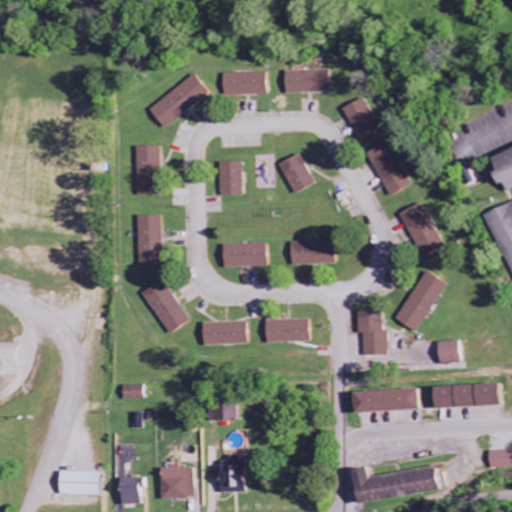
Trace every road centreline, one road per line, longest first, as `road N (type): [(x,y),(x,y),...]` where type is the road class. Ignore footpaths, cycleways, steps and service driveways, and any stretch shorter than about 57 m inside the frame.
road 1 (residential): [(335,308),(340,325),(346,303),(378,273),(381,241),(331,138),(301,124),(209,132),(196,172),(196,252),(209,284),(240,295),(321,295),(335,308)]
road 2 (residential): [(345,511),(340,325)]
road 3 (residential): [(342,439),(511,426)]
